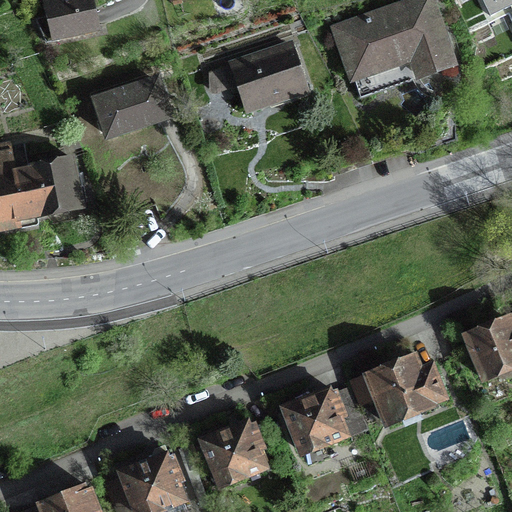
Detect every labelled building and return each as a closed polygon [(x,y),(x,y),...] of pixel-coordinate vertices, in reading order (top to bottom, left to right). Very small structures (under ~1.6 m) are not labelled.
[(44,43),(96,31),(89,0),(71,0),(44,6),(47,21),(35,24),(44,43)] [(359,101),(451,69),(427,0),(335,32),(359,101)] [(231,69),(246,112),(304,92),(290,49),(276,53),(275,52),(249,60),(250,62),(231,69)] [(95,103),(106,139),(158,121),(153,104),(161,101),(155,83),(137,89),(136,87),(110,95),(111,98),(95,103)] [(9,148),(10,154),(0,155),(0,231),(18,228),(17,221),(35,217),(26,172),(28,171),(27,166),(23,146),(9,148)] [(39,169),(38,164),(27,166),(28,171),(26,172),(35,217),(35,218),(79,209),(69,159),(55,162),(55,165),(39,169)] [(511,333),(507,321),(465,339),(482,382),(504,373),(505,375),(510,377),(511,376),(511,333)] [(444,401),(430,368),(417,373),(412,360),(350,385),(358,406),(374,399),(386,427),(431,408),(431,407),(444,401)] [(358,417),(347,390),(334,395),(334,394),(327,397),(326,394),(283,411),(301,455),(323,446),(324,449),(359,435),(352,420),(358,417)] [(262,451),(252,426),(245,429),(245,427),(202,444),(219,487),(241,478),(243,482),(263,473),(255,454),(262,451)] [(182,484),(171,459),(165,461),(164,459),(121,476),(123,481),(106,487),(115,511),(184,511),(175,486),(182,484)] [(98,511),(90,491),(83,494),(82,491),(75,494),(39,508),(40,510),(33,511),(98,511)]
